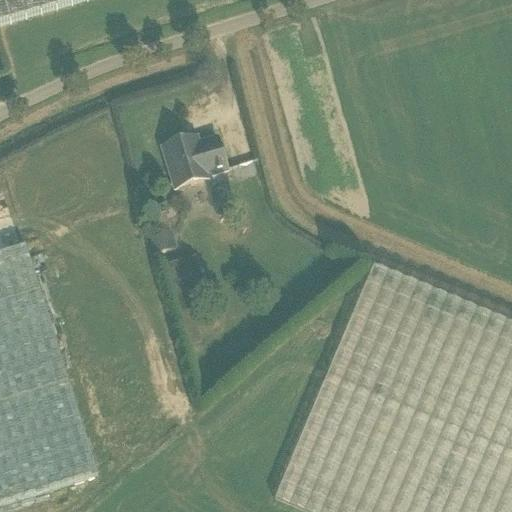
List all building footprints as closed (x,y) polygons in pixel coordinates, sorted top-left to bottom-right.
[(0,0),(0,26),(88,0),(0,0)] [(189,142),(162,151),(175,193),(210,182),(209,179),(228,173),(218,140),(199,146),(191,148),(189,142)] [(157,238),(150,240),(155,257),(166,254),(161,237),(171,234),(168,224),(165,214),(152,218),(154,228),(157,238)] [(0,256),(0,509),(98,478),(33,267),(27,248),(0,256)] [(196,258),(165,268),(188,349),(202,345),(193,312),(211,307),(196,258)] [(511,511),(511,326),(373,268),(275,502),(298,511),(511,511)] [(202,316),(207,332),(220,328),(215,313),(202,316)]
